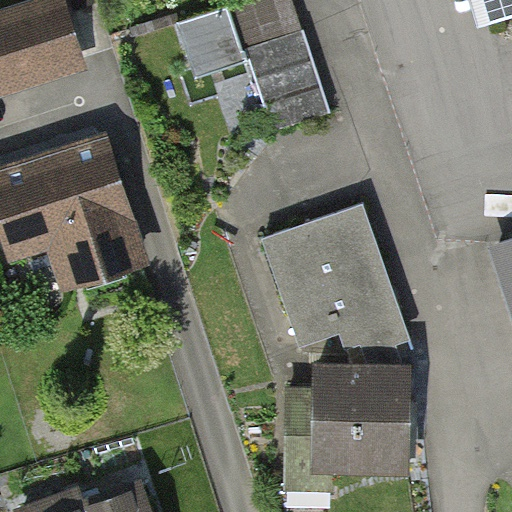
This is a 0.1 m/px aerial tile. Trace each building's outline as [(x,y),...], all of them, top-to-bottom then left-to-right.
[(0,101),(90,73),(66,0),(55,0),(0,17),(0,101)] [(511,0),(471,0),(480,28),(511,19),(511,0)] [(285,2),(182,32),(198,88),(248,73),(268,139),(321,123),(285,2)] [(146,278),(107,152),(0,184),(0,222),(13,262),(53,250),(69,301),(146,278)] [(361,214),(257,247),(300,344),(338,333),(354,365),(304,366),(300,477),(401,477),(393,362),(411,344),(361,214)] [(511,248),(490,256),(511,324),(511,248)] [(83,511),(80,502),(55,511),(147,511),(141,496),(100,511),(83,511)]
